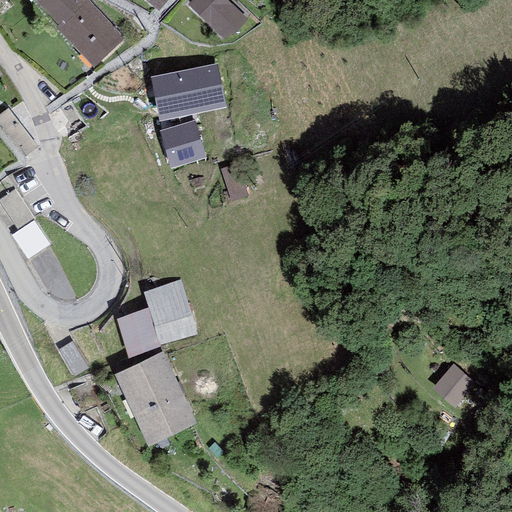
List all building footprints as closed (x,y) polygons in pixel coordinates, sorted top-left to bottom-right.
[(28,0),(53,27),(79,4),(76,0),(28,0)] [(83,0),(79,4),(53,27),(93,70),(124,41),(85,0),(83,0)] [(168,0),(139,0),(157,14),(168,0)] [(224,0),(194,0),(187,9),(224,44),(247,21),(224,0)] [(219,63),(148,80),(159,126),(230,110),(219,63)] [(7,110),(0,115),(0,126),(24,159),(38,149),(7,110)] [(195,125),(159,135),(170,172),(206,161),(195,125)] [(237,165),(220,171),(232,204),(248,198),(237,165)] [(16,189),(0,201),(0,205),(17,232),(11,238),(27,261),(50,247),(34,222),(36,220),(16,189)] [(147,309),(117,321),(129,361),(161,348),(161,346),(197,333),(182,278),(143,293),(147,309)] [(163,352),(113,375),(147,447),(197,424),(163,352)] [(477,385),(452,366),(432,393),(454,412),(477,385)]
